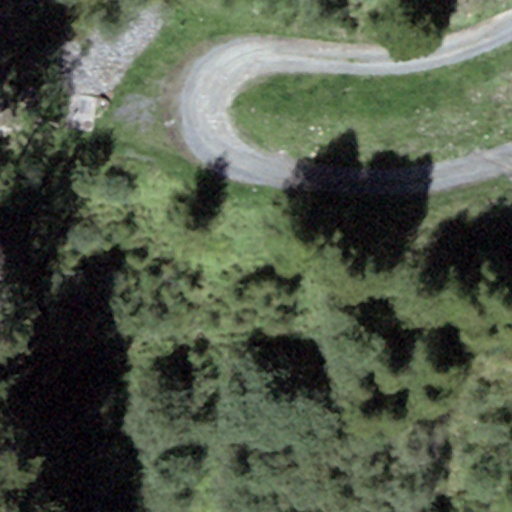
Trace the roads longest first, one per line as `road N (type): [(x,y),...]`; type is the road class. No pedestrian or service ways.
road 1 (track): [(511,24),(395,58),(236,59),(206,88),(207,125)]
road 2 (track): [(207,125),(234,158),(289,179),(369,186),(511,153)]
road 3 (track): [(207,125),(31,139),(0,155)]
